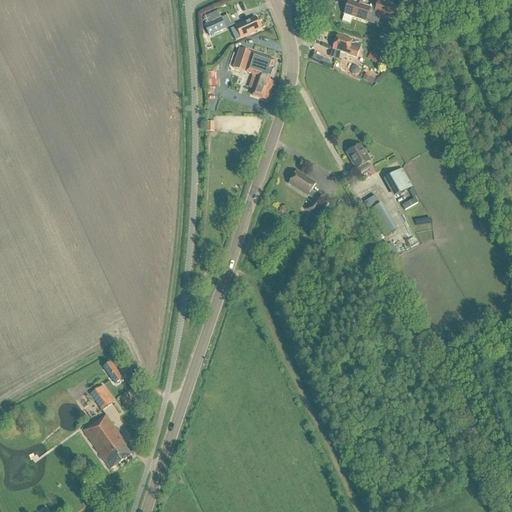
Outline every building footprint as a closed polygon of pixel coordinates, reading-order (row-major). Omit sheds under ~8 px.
[(373,14),(394,21),(398,9),(378,1),(373,14)] [(347,7),(346,6),(345,7),(345,9),(345,10),(346,10),(344,15),(365,23),(370,9),(362,6),(362,4),(357,3),(356,4),(349,2),(347,7)] [(202,19),(206,27),(205,27),(209,38),(226,30),(218,12),(202,19)] [(237,27),(243,38),(261,30),(256,18),(237,27)] [(377,43),(385,46),(388,36),(380,34),(377,43)] [(362,44),(337,36),(333,50),(347,55),(347,56),(357,59),(362,44)] [(270,81),(271,81),(272,81),(275,80),(276,75),(275,72),(273,72),(274,70),(273,69),(275,62),(238,50),(232,69),(245,74),(258,78),(252,97),(264,101),(270,81)] [(378,59),(371,54),(368,59),(376,64),(378,59)] [(344,74),(353,78),(358,67),(349,63),(344,74)] [(218,66),(218,82),(227,82),(227,65),(218,66)] [(363,76),(361,81),(371,86),(374,81),(363,76)] [(356,170),(359,175),(370,168),(367,164),(371,162),(360,145),(345,154),(355,171),(356,170)] [(402,171),(384,181),(394,198),(412,188),(402,171)] [(317,195),(312,191),(316,185),(297,172),(289,185),(308,197),(313,200),(306,211),(317,217),(327,200),(317,194),(317,195)] [(414,197),(400,205),(403,211),(417,203),(414,197)] [(397,230),(382,204),(370,211),(384,238),(397,230)] [(385,241),(381,243),(387,256),(391,254),(385,241)] [(123,379),(132,375),(123,356),(114,360),(123,379)] [(103,368),(108,376),(114,385),(122,380),(110,363),(103,368)] [(102,388),(91,396),(103,412),(113,404),(102,388)] [(106,417),(84,432),(111,471),(132,456),(126,448),(127,447),(106,417)]
